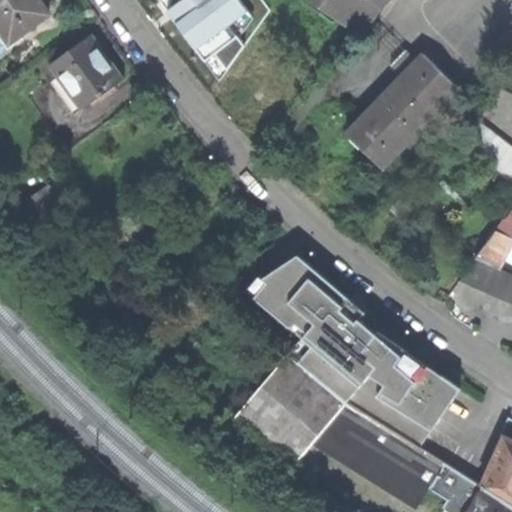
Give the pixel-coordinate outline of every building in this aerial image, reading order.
[(39,0),(0,0),(0,25),(11,40),(49,13),(39,0)] [(166,0),(168,1),(190,30),(192,32),(218,66),(227,72),(239,63),(252,42),(245,32),(274,11),(265,0),(166,0)] [(310,0),(361,36),(385,1),(387,2),(388,0),(310,0)] [(108,55),(93,34),(50,66),(82,110),(125,78),(108,55)] [(408,78),(352,135),(384,166),(460,88),(445,73),(429,58),(423,64),(411,52),(396,66),(408,78)] [(511,144),(477,118),(461,142),(511,180),(511,144)] [(511,228),(500,224),(477,257),(499,267),(511,242),(511,228)] [(511,272),(499,267),(477,257),(461,279),(511,302),(511,272)] [(421,447),(460,388),(378,332),(376,334),(363,323),(343,306),(344,305),(294,263),(277,283),(272,278),(254,300),(303,337),(289,353),(349,402),(421,447)] [(443,508),(450,511),(511,511),(511,503),(483,485),(421,447),(349,402),(289,353),(236,417),(288,463),(312,425),(424,496),(429,488),(448,499),(443,508)] [(505,437),(483,485),(511,503),(511,417),(509,416),(501,435),(505,437)]
